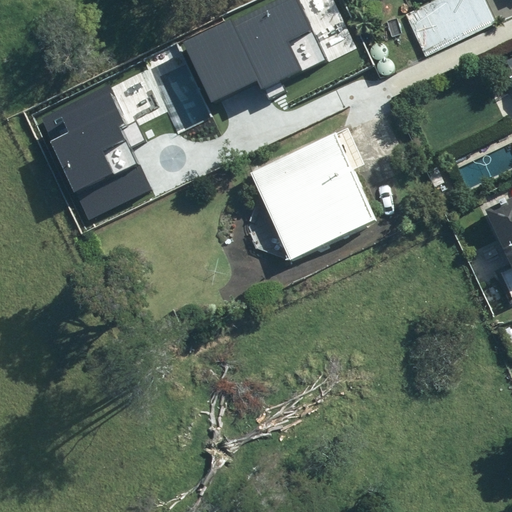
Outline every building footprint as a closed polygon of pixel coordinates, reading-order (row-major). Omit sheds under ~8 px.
[(179,42),(210,102),(258,78),(261,86),(323,54),(294,0),(276,0),(235,21),(232,15),(179,42)] [(422,0),(424,3),(405,12),(427,58),(498,24),(487,0),(422,0)] [(39,116),(86,219),(149,190),(119,124),(126,121),(109,84),(39,116)] [(348,149),(247,172),(270,269),(370,246),(348,149)] [(511,200),(490,210),(511,260),(511,200)]
